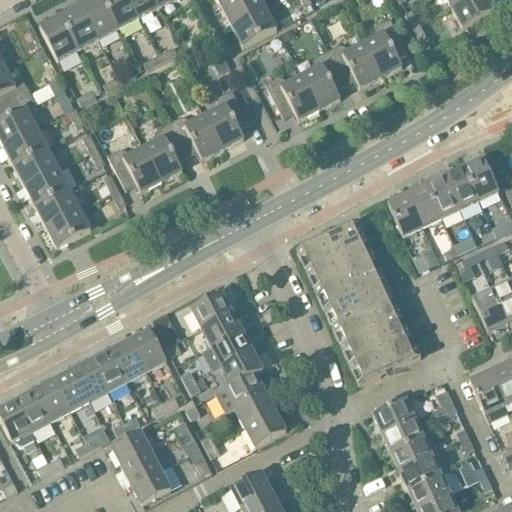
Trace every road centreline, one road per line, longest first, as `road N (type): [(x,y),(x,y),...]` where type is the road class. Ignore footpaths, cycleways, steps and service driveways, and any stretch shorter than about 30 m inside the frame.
road 1 (tertiary): [(249,225),(462,108),(511,67)]
road 2 (tertiary): [(56,325),(249,225)]
road 3 (residential): [(329,425),(320,380),(249,225)]
road 4 (residential): [(162,511),(329,425)]
road 5 (residential): [(511,486),(501,491),(445,364)]
road 6 (residential): [(329,425),(445,364)]
road 7 (residential): [(56,325),(0,218)]
